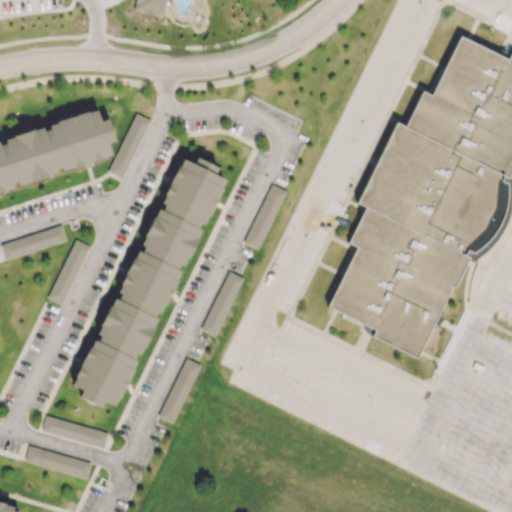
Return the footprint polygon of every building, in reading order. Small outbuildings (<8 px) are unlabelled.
[(169,0),(168,4),(164,4),(161,16),(132,9),(134,0),(169,0)] [(460,37),(509,60),(511,52),(511,207),(502,231),(483,245),(478,257),(426,366),(368,339),(373,328),(327,306),(357,244),(348,240),(363,207),(354,203),(393,119),(406,125),(422,91),(433,96),(460,37)] [(0,136),(94,106),(98,120),(108,116),(116,142),(107,145),(110,154),(83,163),(0,189),(0,136)] [(135,112),(149,119),(120,177),(107,170),(135,112)] [(215,163),(212,170),(233,181),(117,407),(105,401),(99,413),(79,402),(85,391),(72,384),(83,363),(130,272),(176,180),(186,161),(196,167),(201,156),(215,163)] [(256,249),(242,242),(271,183),(285,190),(256,249)] [(1,244),(7,261),(68,240),(62,224),(1,244)] [(75,239),(89,246),(59,304),(45,297),(75,239)] [(242,278),(213,337),(200,331),(229,271),(242,278)] [(157,417),(172,423),(198,364),(184,357),(157,417)] [(40,431),(102,448),(106,432),(44,415),(40,431)] [(23,461),(86,478),(90,462),(28,445),(23,461)] [(0,511),(18,511),(20,503),(0,498),(0,511)]
